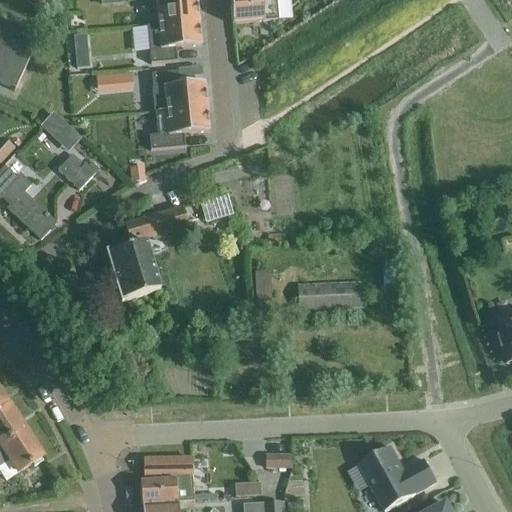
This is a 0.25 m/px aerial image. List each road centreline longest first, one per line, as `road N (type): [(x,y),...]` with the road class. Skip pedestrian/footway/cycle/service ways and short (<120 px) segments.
road 1 (residential): [(471,0),(500,44),(404,107),(394,135),(436,419)]
road 2 (residential): [(85,440),(436,419)]
road 3 (residential): [(211,0),(226,155),(151,187)]
road 4 (tertiary): [(85,440),(50,379),(0,330)]
